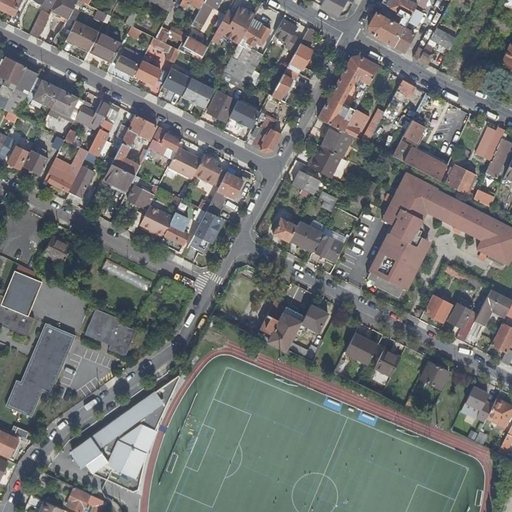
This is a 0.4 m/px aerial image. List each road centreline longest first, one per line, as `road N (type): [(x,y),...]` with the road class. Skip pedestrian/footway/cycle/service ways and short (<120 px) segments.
road 1 (residential): [(237,240),(511,381)]
road 2 (residential): [(8,511),(58,429),(183,341),(209,289)]
road 3 (residential): [(0,34),(271,173)]
road 4 (residential): [(0,184),(209,289)]
road 5 (residential): [(511,119),(346,34)]
road 6 (residential): [(346,34),(271,173)]
